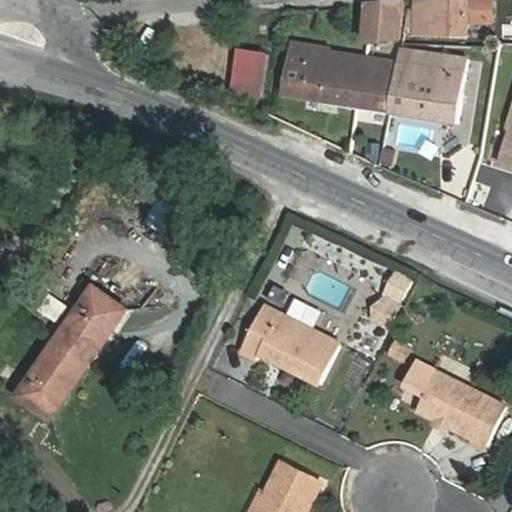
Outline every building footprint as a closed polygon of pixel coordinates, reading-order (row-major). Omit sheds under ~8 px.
[(434,0),(418,1),(417,35),(470,37),(470,24),(494,24),(493,0),(434,0)] [(404,39),(406,3),(367,6),(364,42),(404,39)] [(238,46),(235,94),(265,96),(269,49),(238,46)] [(392,114),(400,65),(331,54),(331,52),(294,46),(286,97),(392,114)] [(400,65),(468,76),(470,61),(402,50),(400,65)] [(400,65),(392,114),(460,125),(468,76),(400,65)] [(510,132),(498,167),(511,170),(511,112),(507,131),(510,132)] [(97,288),(59,342),(91,365),(130,311),(97,288)] [(390,328),(400,308),(385,301),(375,321),(390,328)] [(261,356),(323,387),(344,345),(267,306),(244,353),(259,361),(261,356)] [(91,365),(59,342),(20,397),(53,420),(91,365)] [(439,373),(419,412),(437,421),(439,416),(464,429),(462,433),(489,447),(509,408),(439,373)] [(307,511),(322,484),(284,465),(260,511),(307,511)] [(21,494),(0,482),(0,505),(11,511),(21,494)]
